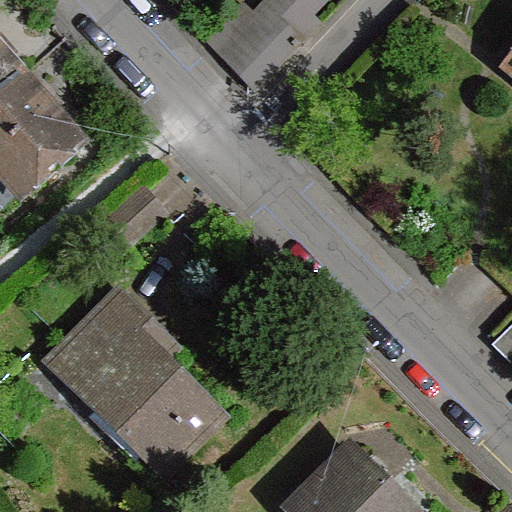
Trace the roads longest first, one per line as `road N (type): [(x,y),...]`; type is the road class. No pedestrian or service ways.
road 1 (residential): [(511,431),(241,147)]
road 2 (residential): [(384,0),(241,147)]
road 3 (residential): [(241,147),(103,0)]
